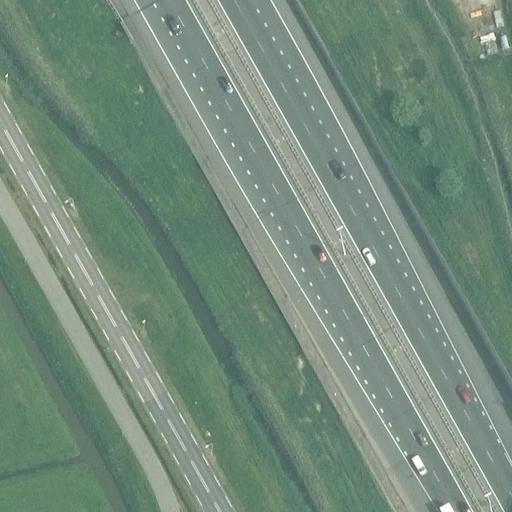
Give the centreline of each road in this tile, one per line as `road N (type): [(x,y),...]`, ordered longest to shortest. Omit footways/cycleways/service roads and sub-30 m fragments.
road 1 (motorway): [(168,0),(455,511)]
road 2 (motorway): [(511,497),(234,0)]
road 3 (secondary): [(221,511),(0,121)]
road 4 (unclassified): [(170,511),(0,201)]
